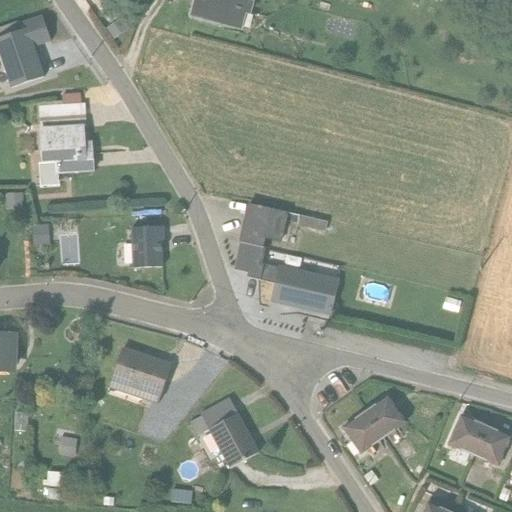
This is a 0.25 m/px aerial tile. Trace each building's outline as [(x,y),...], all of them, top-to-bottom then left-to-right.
[(193,0),(188,18),(240,32),(245,16),(250,17),(254,0),(193,0)] [(19,31),(0,36),(0,60),(10,89),(15,87),(35,80),(44,77),(34,48),(52,42),(43,15),(16,24),(19,31)] [(54,164),(55,176),(93,173),(91,142),(85,143),(83,126),(37,129),(40,165),(54,164)] [(54,164),(40,165),(39,187),(58,186),(55,176),(54,164)] [(22,193),(4,194),(5,210),(23,209),(22,193)] [(239,243),(261,247),(263,239),(280,243),(287,213),(247,204),(237,242),(239,243)] [(299,217),(297,227),(324,233),(326,223),(299,217)] [(36,223),(37,241),(52,241),(51,223),(36,223)] [(163,227),(130,229),(132,269),(161,268),(161,243),(163,243),(163,227)] [(261,247),(239,243),(233,270),(246,273),(245,278),(273,284),(277,269),(260,264),(261,262),(265,248),(261,247)] [(277,269),(273,284),(268,301),(330,316),(334,299),(335,295),(339,281),(278,266),(277,269)] [(0,334),(0,374),(16,375),(17,335),(0,334)] [(121,349),(108,390),(157,406),(171,366),(121,349)] [(363,413),(383,441),(393,434),(393,433),(404,425),(386,399),(375,407),(374,405),(363,413)] [(383,441),(363,413),(352,420),(353,422),(342,430),(360,455),(371,447),(372,448),(383,441)] [(237,416),(207,432),(228,472),(258,455),(237,416)] [(472,459),(486,427),(473,422),(472,423),(460,418),(447,446),(460,452),(459,453),(472,459)] [(486,427),(472,459),(484,464),(484,463),(497,468),(509,440),(497,434),(498,432),(486,427)] [(60,438),(57,456),(74,459),(76,441),(60,438)] [(417,464),(413,473),(419,476),(424,467),(417,464)] [(370,472),(362,478),(369,488),(378,482),(370,472)] [(46,473),(45,487),(65,489),(66,475),(46,473)] [(47,489),(46,500),(70,503),(71,492),(47,489)] [(502,490),(498,500),(505,504),(510,493),(502,490)]
